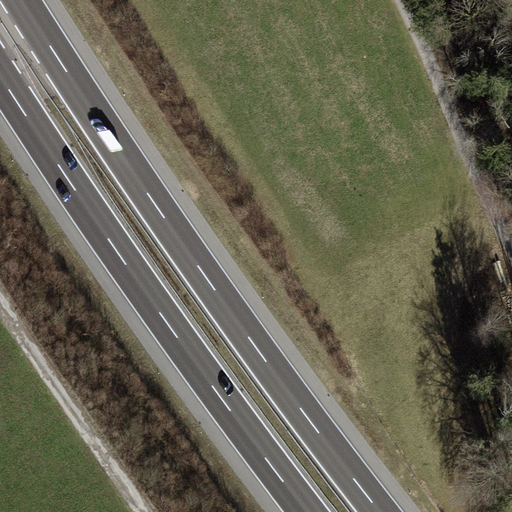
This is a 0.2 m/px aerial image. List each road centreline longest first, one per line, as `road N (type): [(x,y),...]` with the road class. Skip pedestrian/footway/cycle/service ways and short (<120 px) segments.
road 1 (motorway): [(381,511),(213,285),(23,0)]
road 2 (motorway): [(0,78),(305,511)]
road 3 (track): [(511,252),(396,0)]
